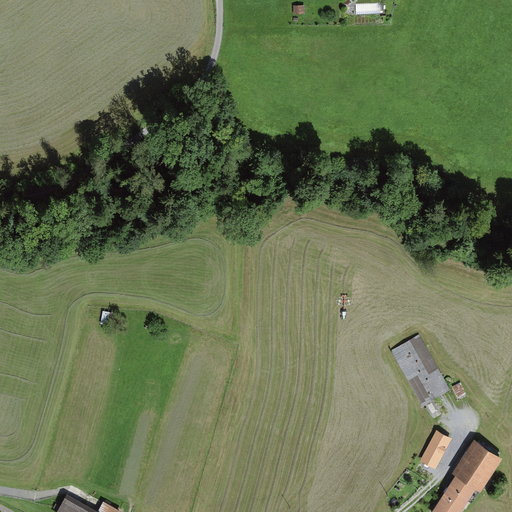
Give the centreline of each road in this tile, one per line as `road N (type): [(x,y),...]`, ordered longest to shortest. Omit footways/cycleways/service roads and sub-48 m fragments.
road 1 (residential): [(219,0),(215,53),(197,92),(89,171),(0,199)]
road 2 (track): [(400,511),(444,474),(467,432),(446,395)]
